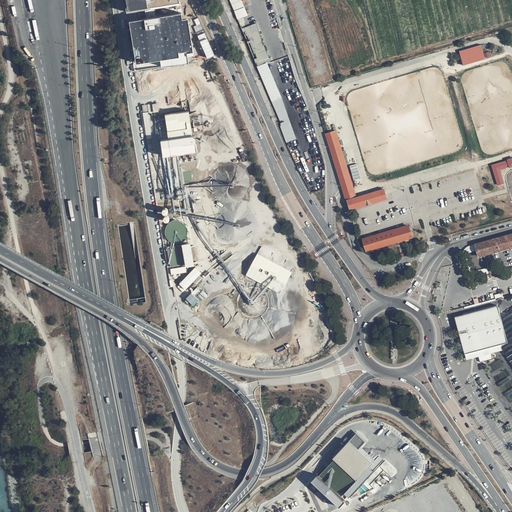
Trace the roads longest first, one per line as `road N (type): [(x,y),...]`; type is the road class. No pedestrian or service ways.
road 1 (motorway): [(48,0),(80,255),(129,511)]
road 2 (unclassified): [(117,0),(181,380),(174,457),(183,511)]
road 3 (motorway): [(147,511),(98,246),(81,0)]
road 4 (trunk): [(0,257),(145,343),(195,442),(222,468),(272,471),(320,428)]
road 5 (primary): [(201,0),(275,172),(360,323)]
road 6 (unknown): [(511,54),(451,72),(443,59),(339,92),(364,181),(383,187),(414,180)]
road 7 (unclassified): [(338,511),(393,487),(406,466),(357,426),(261,511)]
road 8 (primary): [(330,232),(293,170),(217,0)]
road 9 (motorway): [(221,511),(257,462),(253,408),(143,327)]
road 10 (unknown): [(175,308),(255,345),(287,333),(304,305),(304,282),(277,224)]
road 11 (trunk): [(356,340),(324,363),(266,375),(229,369),(143,327)]
road 12 (track): [(58,385),(20,264),(0,161)]
road 13 (unknown): [(277,224),(215,95),(186,81),(132,96)]
road 14 (trunk): [(320,428),(354,408),(387,409),(501,511)]
road 15 (unclassified): [(435,253),(386,268),(367,262),(332,165)]
road 16 (unclassified): [(332,165),(278,0)]
road 17 (primary): [(403,376),(423,391),(505,511)]
road 18 (primary): [(511,498),(426,356)]
road 19 (trunk): [(143,327),(0,248)]
road 20 (residential): [(419,199),(358,214),(363,231),(425,217)]
road 21 (residential): [(425,217),(480,202),(474,183),(419,199)]
